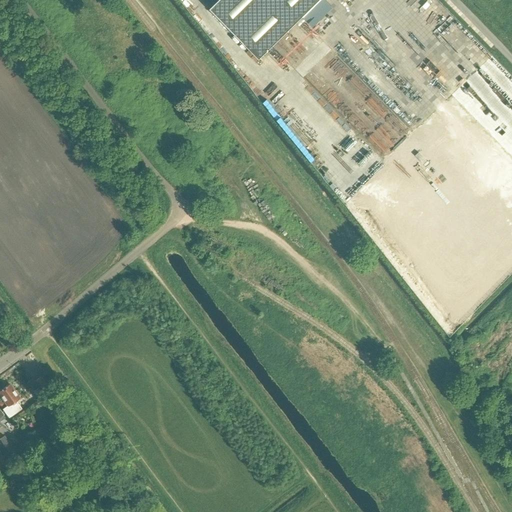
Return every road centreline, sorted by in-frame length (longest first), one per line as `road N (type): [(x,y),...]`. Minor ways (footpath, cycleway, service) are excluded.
road 1 (unclassified): [(20,0),(176,196),(176,217)]
road 2 (unclassified): [(0,365),(176,217)]
